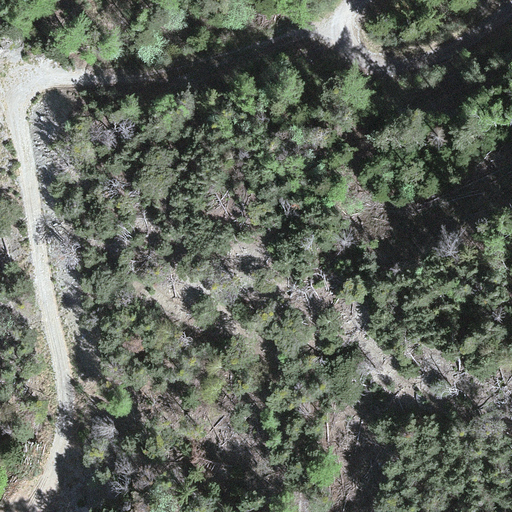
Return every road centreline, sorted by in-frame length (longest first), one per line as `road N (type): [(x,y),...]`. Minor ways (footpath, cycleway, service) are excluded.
road 1 (track): [(357,13),(156,80),(58,80),(22,111),(66,407),(37,511)]
road 2 (track): [(362,0),(360,35),(391,59),(447,49),(511,6)]
